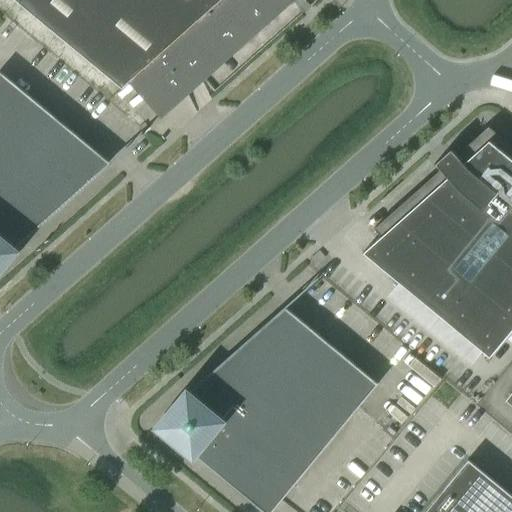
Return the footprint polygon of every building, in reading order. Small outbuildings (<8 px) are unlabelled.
[(13,0),(121,89),(128,82),(160,118),(295,0),(13,0)] [(0,73),(0,268),(16,250),(13,248),(108,163),(0,73)] [(381,236),(362,253),(489,357),(511,329),(511,146),(488,127),(456,156),(450,150),(434,164),(439,170),(374,228),(381,236)] [(188,462),(192,457),(258,508),(258,507),(264,511),(271,511),(377,384),(284,308),(271,320),(271,319),(187,391),(181,385),(146,427),(188,462)] [(423,511),(511,511),(511,496),(467,460),(423,511)]
